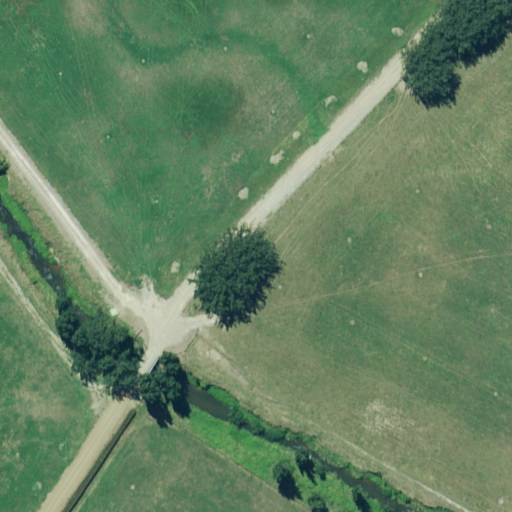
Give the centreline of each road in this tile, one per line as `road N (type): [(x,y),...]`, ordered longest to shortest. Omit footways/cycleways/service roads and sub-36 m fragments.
road 1 (track): [(162,331),(0,114)]
road 2 (track): [(106,428),(83,370),(0,257)]
